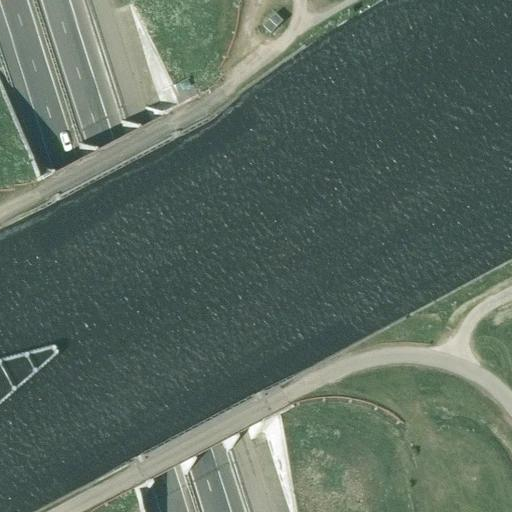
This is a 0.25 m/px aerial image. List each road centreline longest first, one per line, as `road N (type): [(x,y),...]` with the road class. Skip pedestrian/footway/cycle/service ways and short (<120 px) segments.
road 1 (motorway): [(218,511),(53,0)]
road 2 (unclassified): [(259,511),(97,0)]
road 3 (motorway): [(11,0),(172,511)]
road 4 (unclassified): [(511,407),(480,377),(449,365),(378,360),(277,395),(62,511)]
